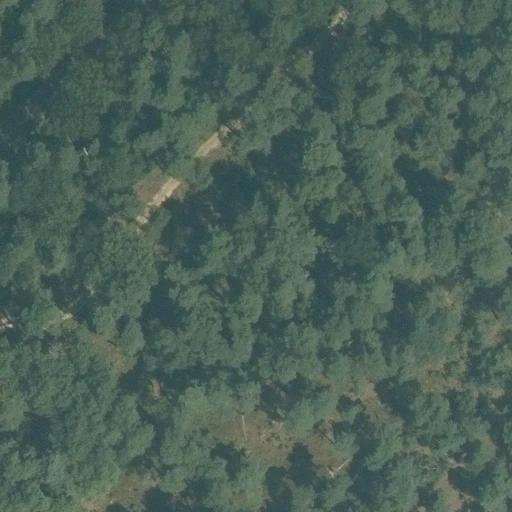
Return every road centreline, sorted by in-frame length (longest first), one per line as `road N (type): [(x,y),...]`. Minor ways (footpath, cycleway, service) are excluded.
road 1 (track): [(346,0),(0,303)]
road 2 (primary): [(0,141),(157,0)]
